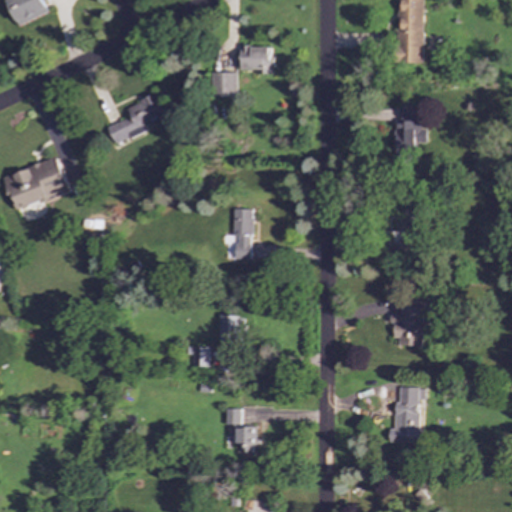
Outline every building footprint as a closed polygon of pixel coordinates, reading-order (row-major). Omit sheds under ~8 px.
[(5,0),(17,26),(48,13),(43,1),(45,0),(5,0)] [(397,0),(397,63),(421,63),(422,0),(397,0)] [(270,46),(236,47),(236,68),(256,68),(256,74),(270,74),(270,46)] [(235,72),(211,73),(211,97),(235,97),(235,72)] [(130,117),(106,127),(114,144),(147,130),(145,125),(165,116),(155,94),(126,107),(130,117)] [(393,126),(394,156),(415,155),(415,142),(422,141),(421,121),(415,121),(414,107),(399,108),(399,126),(393,126)] [(69,191),(56,157),(2,177),(15,210),(69,191)] [(400,252),(418,251),(418,203),(394,203),(394,233),(400,233),(400,252)] [(232,236),(235,236),(234,259),(249,260),(251,209),(233,209),(232,236)] [(438,301),(400,299),(400,315),(394,315),(393,345),(422,346),(424,317),(437,318),(438,301)] [(242,316),(219,315),(218,345),(241,345),(242,316)] [(207,367),(208,347),(186,347),(185,354),(191,354),(191,366),(207,367)] [(388,442),(417,443),(418,400),(424,400),(424,388),(399,387),(398,402),(394,402),(394,429),(388,429),(388,442)] [(240,409),(225,409),(224,425),(233,425),(233,437),(237,437),(237,453),(254,453),(255,426),(240,426),(240,409)]
